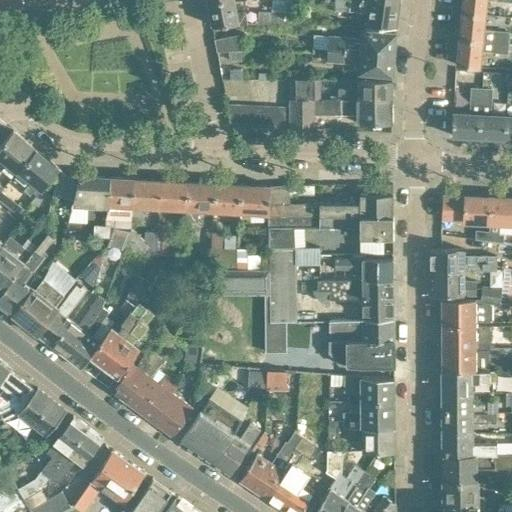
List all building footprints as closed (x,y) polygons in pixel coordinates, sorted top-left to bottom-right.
[(235,0),(214,0),(207,1),(212,25),(247,22),(245,10),(237,11),(235,0)] [(296,0),(283,0),(285,12),(288,24),(297,24),(296,0)] [(334,0),(334,8),(349,9),(367,10),(365,25),(396,26),(399,0),(334,0)] [(511,0),(463,0),(462,11),(485,14),(486,0),(498,0),(499,0),(511,1),(511,0)] [(257,11),(256,23),(288,24),(286,14),(285,12),(257,11)] [(462,11),(459,38),(508,43),(509,33),(483,30),(485,14),(462,11)] [(327,49),(394,53),(395,32),(362,30),(361,37),(328,35),(327,49)] [(240,34),(215,39),(217,52),(230,51),(242,50),(243,50),(240,34)] [(459,38),(456,64),(479,67),(481,51),(507,53),(507,52),(508,43),(459,38)] [(392,74),(394,53),(327,49),(327,60),(343,61),(343,71),(359,72),(392,74)] [(230,51),(229,60),(242,59),(242,50),(230,51)] [(242,68),(229,68),(229,78),(242,78),(242,68)] [(290,78),(290,99),(302,99),(320,99),(319,78),(290,78)] [(339,99),(355,99),(392,98),(392,79),(355,79),(355,87),(339,88),(339,99)] [(481,90),(479,137),(505,138),(506,115),(490,114),(491,89),(481,88),(481,90)] [(452,135),(478,137),(481,90),(471,89),(470,113),(453,112),(452,135)] [(392,122),(392,104),(392,98),(355,99),(339,99),(320,99),(302,99),(302,127),(314,128),(314,114),(357,114),(357,122),(392,122)] [(290,126),(302,127),(302,99),(290,99),(290,126)] [(251,102),(250,121),(285,123),(285,104),(251,102)] [(19,170),(31,155),(36,149),(13,130),(0,145),(0,157),(17,172),(19,170)] [(36,149),(31,155),(19,170),(31,181),(23,190),(33,198),(59,168),(36,149)] [(77,184),(59,168),(52,197),(73,201),(77,184)] [(78,175),(77,184),(73,201),(72,207),(102,209),(102,204),(104,205),(108,205),(109,177),(106,176),(78,175)] [(108,205),(132,206),(134,178),(133,178),(124,177),(112,177),(110,177),(109,177),(108,205)] [(136,178),(134,178),(132,206),(131,216),(143,216),(143,207),(157,208),(158,208),(160,179),(159,179),(157,179),(144,178),(136,178)] [(163,179),(160,179),(158,208),(185,209),(186,181),(184,181),(177,180),(165,180),(163,179)] [(189,181),(186,181),(185,209),(185,221),(197,222),(198,210),(211,211),(213,211),(214,182),(213,182),(211,182),(198,181),(189,181)] [(217,182),(214,182),(213,211),(215,211),(239,212),(240,184),(217,182)] [(319,215),(393,215),(393,183),(381,183),(381,184),(372,184),(372,193),(360,193),(360,204),(319,202),(289,203),(289,193),(289,184),(270,185),(269,214),(269,216),(319,215)] [(300,183),(289,184),(289,193),(314,193),(314,184),(300,183)] [(270,185),(240,184),(239,212),(269,214),(270,185)] [(1,191),(0,192),(0,200),(5,205),(11,198),(1,191)] [(490,222),(491,197),(443,195),(442,219),(490,222)] [(511,223),(511,198),(491,197),(490,222),(489,230),(489,241),(504,243),(504,233),(500,233),(500,222),(511,223)] [(24,209),(17,204),(12,210),(19,216),(24,209)] [(48,214),(27,240),(36,247),(47,232),(50,216),(48,214)] [(269,216),(268,246),(293,246),(293,228),(304,228),(360,228),(360,236),(384,236),(393,236),(393,215),(319,215),(269,216)] [(117,220),(116,227),(130,229),(131,221),(117,220)] [(157,233),(157,253),(160,252),(169,251),(170,221),(158,221),(157,233)] [(94,237),(109,238),(113,228),(95,227),(94,237)] [(129,231),(130,229),(116,227),(116,228),(114,228),(113,228),(109,238),(106,248),(122,251),(123,248),(129,231)] [(476,239),(489,241),(489,230),(477,228),(476,239)] [(129,231),(123,248),(144,257),(145,254),(149,243),(146,241),(130,229),(129,231)] [(0,304),(12,314),(31,289),(33,286),(26,280),(45,255),(42,253),(54,237),(47,232),(36,247),(30,254),(4,288),(0,293),(0,304)] [(149,243),(145,254),(157,253),(157,233),(146,233),(146,241),(149,243)] [(211,246),(216,246),(223,246),(224,234),(212,234),(211,246)] [(8,236),(2,245),(0,246),(0,282),(3,285),(2,287),(4,288),(30,254),(8,236)] [(319,245),(293,246),(294,262),(319,261),(319,245)] [(211,269),(213,269),(216,246),(211,246),(211,249),(198,249),(197,270),(211,269)] [(223,249),(223,246),(216,246),(213,269),(237,269),(238,249),(223,249)] [(294,262),(293,246),(268,246),(269,269),(269,293),(270,320),(294,320),(294,262)] [(431,295),(441,295),(476,295),(476,281),(464,281),(464,269),(496,269),(496,256),(463,256),(463,249),(441,248),(431,248),(431,295)] [(169,251),(160,252),(155,274),(171,278),(173,273),(178,254),(169,255),(169,251)] [(144,257),(138,274),(153,283),(155,274),(160,252),(157,253),(145,254),(144,257)] [(361,278),(393,277),(393,257),(334,258),(334,269),(361,268),(361,278)] [(93,259),(79,274),(93,285),(100,265),(93,259)] [(237,269),(213,269),(209,293),(269,293),(269,269),(237,269)] [(171,278),(171,280),(176,281),(193,286),(197,270),(173,273),(171,278)] [(33,286),(31,289),(12,314),(31,329),(38,335),(59,308),(55,305),(64,293),(44,277),(35,288),(33,286)] [(394,318),(394,308),(393,277),(361,278),(316,278),(317,290),(329,290),(329,297),(361,297),(361,318),(394,318)] [(38,335),(51,345),(70,320),(66,317),(86,291),(80,286),(78,288),(76,286),(59,308),(38,335)] [(480,298),(467,298),(492,302),(500,303),(502,289),(482,286),(480,298)] [(77,326),(70,320),(51,345),(66,356),(84,332),(101,306),(103,302),(100,300),(97,298),(77,326)] [(467,298),(441,298),(442,324),(475,324),(475,321),(492,321),(492,302),(467,298)] [(117,331),(111,327),(91,355),(105,365),(147,309),(138,302),(117,331)] [(84,332),(66,356),(81,368),(91,355),(111,327),(115,320),(106,315),(109,311),(101,306),(84,332)] [(154,314),(147,309),(105,365),(118,376),(150,333),(143,328),(154,314)] [(362,340),(394,339),(394,318),(361,318),(330,318),(330,331),(336,331),(362,331),(362,340)] [(475,324),(442,324),(442,325),(442,348),(475,348),(489,348),(488,324),(475,324)] [(336,331),(330,331),(330,340),(331,340),(342,340),(342,336),(336,336),(336,331)] [(394,339),(362,340),(342,340),(331,340),(332,352),(344,364),(362,365),(394,365),(394,339)] [(188,345),(186,356),(199,357),(200,346),(188,345)] [(111,390),(125,401),(146,372),(152,351),(148,348),(136,365),(132,362),(111,390)] [(475,348),(442,348),(442,370),(489,370),(489,357),(511,356),(511,348),(489,348),(475,348)] [(159,382),(152,377),(165,361),(152,351),(146,372),(125,401),(128,403),(131,405),(138,410),(159,382)] [(186,356),(184,370),(197,372),(199,357),(186,356)] [(0,358),(0,407),(34,389),(31,386),(9,369),(11,367),(0,358)] [(256,389),(266,394),(266,390),(267,381),(267,371),(248,370),(247,389),(256,389)] [(489,370),(442,370),(442,394),(472,393),(472,382),(497,382),(497,370),(489,370)] [(267,381),(266,390),(286,390),(287,371),(267,371),(267,381)] [(152,420),(173,392),(179,384),(165,374),(159,382),(138,410),(147,417),(152,420)] [(394,377),(343,374),(343,392),(361,392),(361,400),(394,400),(394,377)] [(31,424),(46,435),(66,410),(37,387),(35,390),(34,389),(0,407),(0,424),(5,422),(4,420),(17,413),(31,424)] [(266,405),(266,394),(256,389),(251,399),(266,405)] [(173,392),(152,420),(172,435),(193,407),(173,392)] [(442,394),(442,412),(496,412),(496,401),(472,401),(472,393),(442,394)] [(180,441),(215,464),(235,433),(243,420),(209,397),(180,441)] [(329,420),(329,426),(342,426),(359,426),(394,427),(394,403),(394,400),(361,400),(361,404),(361,412),(344,412),(344,420),(329,420)] [(496,423),(496,412),(442,412),(442,431),(472,431),(472,423),(496,423)] [(42,489),(49,480),(88,427),(74,415),(54,441),(46,451),(54,456),(43,470),(38,478),(18,489),(23,496),(25,499),(42,489)] [(215,464),(230,474),(230,473),(250,443),(251,444),(261,429),(250,422),(240,437),(235,433),(215,464)] [(329,426),(328,451),(333,450),(333,442),(348,442),(348,438),(363,438),(363,450),(366,450),(379,450),(394,450),(394,427),(359,426),(342,426),(329,426)] [(103,438),(88,427),(49,480),(52,482),(55,479),(59,482),(77,459),(83,464),(102,440),(103,438)] [(265,429),(258,440),(264,444),(270,435),(267,433),(268,430),(265,429)] [(268,499),(285,472),(291,463),(293,464),(302,452),(296,448),(297,433),(295,431),(287,443),(285,441),(277,454),(271,463),(257,453),(240,479),(239,480),(268,499)] [(442,431),(442,455),(496,454),(496,443),(473,443),(472,431),(442,431)] [(291,463),(285,472),(268,499),(288,511),(300,511),(314,491),(303,484),(309,475),(317,462),(310,458),(317,446),(297,433),(296,448),(302,452),(293,464),(291,463)] [(511,442),(496,443),(496,454),(511,454),(511,442)] [(144,471),(113,449),(112,449),(74,504),(84,510),(101,486),(123,502),(144,472),(144,471)] [(330,486),(312,511),(336,511),(366,469),(370,464),(379,450),(366,450),(357,464),(355,463),(336,491),(330,486)] [(342,450),(333,450),(328,451),(327,451),(327,470),(325,471),(336,478),(341,471),(342,450)] [(511,454),(496,454),(442,455),(442,476),(443,481),(475,480),(475,476),(475,468),(511,467),(511,454)] [(370,464),(366,469),(375,475),(378,469),(370,464)] [(366,469),(336,511),(361,511),(363,510),(375,491),(369,487),(376,476),(375,475),(366,469)] [(389,469),(383,479),(395,486),(394,469),(389,469)] [(123,502),(122,504),(130,509),(128,511),(156,511),(171,491),(171,490),(153,477),(150,481),(143,476),(146,473),(144,472),(123,502)] [(475,480),(443,481),(443,507),(484,507),(484,496),(476,496),(476,480),(475,480)] [(0,496),(8,491),(0,482),(0,496)] [(0,510),(23,496),(18,489),(10,493),(8,491),(0,496),(0,510)] [(29,507),(30,509),(47,498),(42,489),(25,499),(29,507)] [(29,509),(31,511),(59,511),(71,506),(61,490),(47,498),(30,509),(29,509)] [(200,511),(178,495),(165,511),(200,511)] [(21,511),(29,507),(25,499),(23,496),(0,510),(0,511),(1,510),(2,511),(21,511)] [(365,511),(363,510),(361,511),(388,511),(395,504),(384,496),(372,511),(365,511)]
